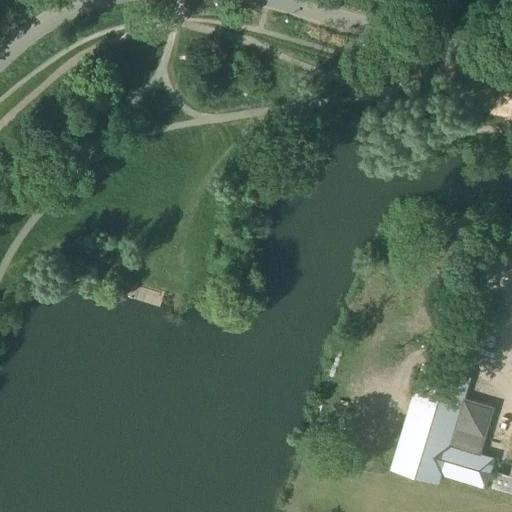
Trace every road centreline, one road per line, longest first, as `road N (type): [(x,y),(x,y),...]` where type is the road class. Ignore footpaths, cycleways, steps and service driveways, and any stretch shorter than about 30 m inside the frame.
road 1 (unknown): [(511,130),(453,120),(217,32),(172,28),(87,51),(0,125)]
road 2 (unclassified): [(270,0),(511,72)]
